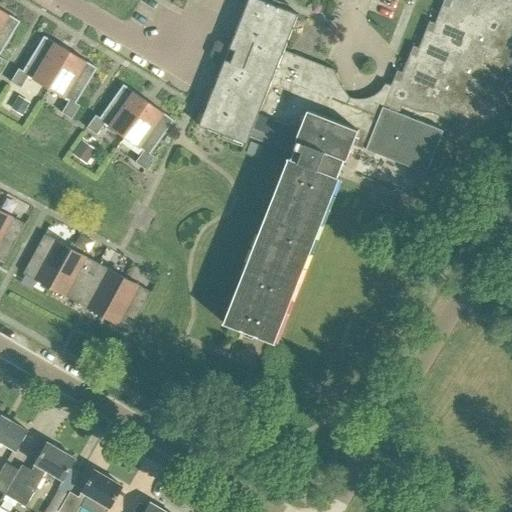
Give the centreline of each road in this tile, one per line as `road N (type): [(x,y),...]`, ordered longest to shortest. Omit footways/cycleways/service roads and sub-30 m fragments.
road 1 (residential): [(324,511),(511,202)]
road 2 (unclassified): [(279,511),(0,345)]
road 3 (residential): [(182,66),(63,0)]
